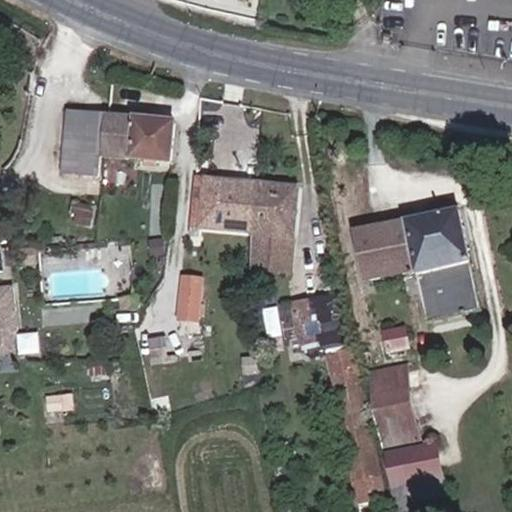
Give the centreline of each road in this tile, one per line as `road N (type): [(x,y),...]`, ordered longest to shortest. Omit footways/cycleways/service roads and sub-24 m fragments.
road 1 (tertiary): [(511,106),(193,49),(70,0)]
road 2 (unknown): [(386,86),(396,169),(479,183),(493,198),(511,288)]
road 3 (unknown): [(193,49),(263,41),(426,69)]
road 4 (unknown): [(424,92),(435,32),(446,21),(511,17)]
